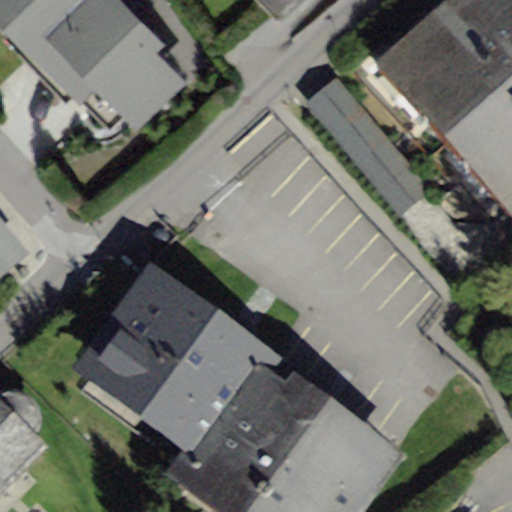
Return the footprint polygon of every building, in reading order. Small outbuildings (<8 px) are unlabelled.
[(0,0),(0,34),(60,102),(83,82),(116,118),(166,79),(137,48),(145,37),(103,0),(0,0)] [(250,0),(260,11),(271,0),(250,0)] [(511,0),(433,0),(356,67),(491,223),(511,205),(511,0)] [(336,75),(306,102),(402,209),(432,182),(336,75)] [(0,263),(8,256),(0,247),(0,263)] [(269,362),(135,270),(57,378),(161,454),(145,474),(197,511),(366,511),(397,470),(264,371),(269,362)] [(0,496),(43,455),(33,448),(35,436),(34,418),(26,406),(11,391),(0,389),(0,496)]
